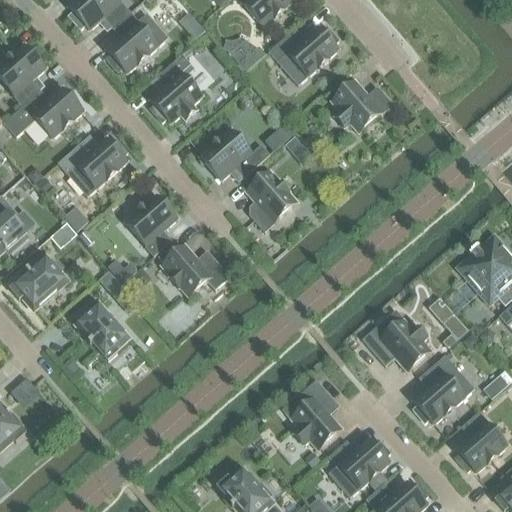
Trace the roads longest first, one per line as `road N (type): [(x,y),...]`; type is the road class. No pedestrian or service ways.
road 1 (unclassified): [(73,511),(511,129)]
road 2 (residential): [(20,0),(227,235)]
road 3 (residential): [(469,511),(370,402)]
